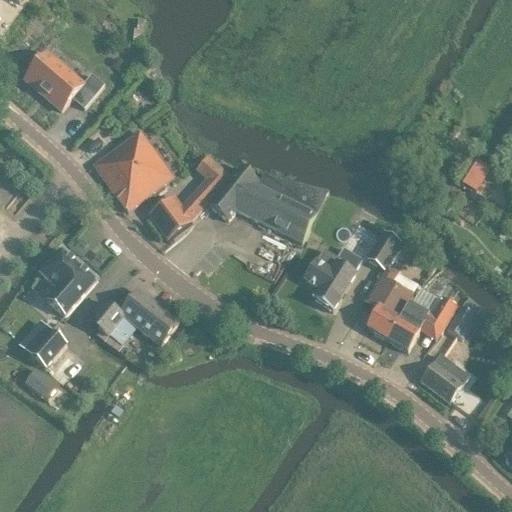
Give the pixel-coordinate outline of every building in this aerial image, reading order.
[(138,19),(137,30),(145,31),(146,20),(138,19)] [(135,30),(133,44),(143,45),(145,31),(137,30),(135,30)] [(130,87),(153,59),(144,52),(121,79),(130,87)] [(47,55),(26,81),(63,112),(73,100),(85,110),(105,88),(92,77),(84,86),(47,55)] [(129,213),(174,180),(141,134),(95,167),(129,213)] [(149,217),(168,242),(192,225),(191,223),(231,179),(209,159),(200,169),(213,181),(184,213),(174,199),(149,217)] [(477,192),(492,170),(477,160),(463,183),(477,192)] [(240,170),(217,203),(212,209),(229,222),(236,212),(304,246),(330,194),(262,172),(257,182),(240,170)] [(462,196),(455,191),(454,191),(443,209),(456,217),(467,199),(466,198),(462,196)] [(511,219),(508,217),(502,226),(511,232),(511,219)] [(385,234),(368,261),(385,272),(387,269),(403,245),(385,234)] [(403,245),(388,268),(394,271),(408,248),(403,245)] [(63,250),(40,277),(56,290),(47,301),(66,318),(82,300),(98,281),(84,269),(87,265),(84,262),(83,261),(80,259),(77,262),(63,250)] [(360,261),(345,253),(341,261),(325,251),(318,263),(317,263),(306,281),(321,291),(314,301),(333,313),(357,275),(354,273),(360,261)] [(385,272),(367,302),(380,309),(368,330),(389,341),(405,313),(414,297),(413,297),(392,285),(398,275),(387,269),(385,272)] [(105,303),(97,313),(99,326),(99,329),(99,330),(102,333),(109,338),(125,319),(161,347),(180,324),(140,292),(135,298),(126,291),(113,309),(105,303)] [(405,313),(389,341),(409,353),(421,332),(424,326),(428,329),(429,328),(430,329),(442,336),(457,310),(443,302),(442,303),(422,291),(420,294),(417,299),(414,297),(405,313)] [(463,341),(476,320),(460,311),(447,332),(463,341)] [(51,332),(30,356),(45,370),(67,345),(51,332)] [(421,382),(450,405),(471,379),(441,356),(421,382)] [(60,388),(36,370),(25,385),(48,403),(60,388)] [(116,405),(111,411),(119,417),(124,411),(116,405)]
